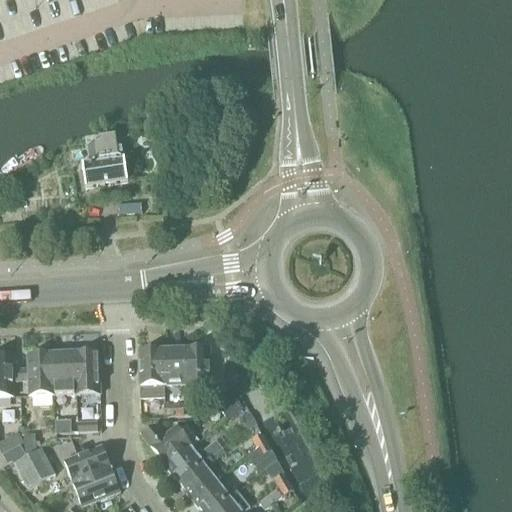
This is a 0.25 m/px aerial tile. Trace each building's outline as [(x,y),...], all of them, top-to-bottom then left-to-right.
[(83,171),(87,192),(129,186),(125,165),(123,165),(122,162),(124,162),(120,141),(100,144),(101,149),(88,151),(91,167),(92,167),(92,170),(83,171)] [(210,353),(186,354),(187,390),(187,395),(212,394),(210,353)] [(166,354),(139,355),(141,401),(154,401),(153,391),(167,391),(166,354)] [(186,354),(166,354),(167,391),(187,390),(186,354)] [(99,357),(74,358),(76,393),(76,400),(101,399),(99,357)] [(74,358),(53,359),(54,394),(76,393),(74,358)] [(53,359),(28,359),(28,372),(23,373),(24,386),(29,386),(29,401),(54,400),(54,394),(53,359)] [(12,360),(0,360),(0,401),(13,401),(13,386),(18,386),(17,373),(12,373),(12,360)] [(231,376),(237,384),(239,386),(249,378),(235,361),(225,368),(231,376)] [(237,384),(231,376),(225,380),(231,388),(237,384)] [(237,403),(221,414),(227,423),(243,412),(237,403)] [(173,410),(166,410),(164,410),(164,421),(174,421),(173,410)] [(184,410),(173,410),(174,421),(184,421),(184,410)] [(241,423),(247,434),(257,429),(251,417),(241,423)] [(70,425),(56,425),(57,439),(71,439),(70,425)] [(100,426),(80,426),(81,438),(101,437),(100,426)] [(142,441),(167,472),(193,451),(177,430),(164,440),(156,430),(142,441)] [(25,456),(25,458),(27,458),(36,456),(35,438),(24,439),(25,456)] [(257,451),(266,446),(262,438),(252,443),(257,451)] [(193,451),(167,472),(179,488),(212,462),(223,452),(216,444),(199,458),(193,451)] [(271,455),(266,446),(257,451),(262,461),(271,455)] [(21,448),(3,458),(8,468),(13,465),(25,458),(25,456),(21,448)] [(103,451),(64,466),(73,489),(111,474),(103,451)] [(36,456),(27,458),(25,458),(13,465),(28,493),(55,479),(41,453),(36,456)] [(217,469),(212,462),(179,488),(192,504),(217,484),(210,475),(217,469)] [(81,511),(120,497),(111,474),(73,489),(81,511)] [(274,484),(279,492),(289,487),(284,479),(274,484)] [(217,484),(192,504),(197,511),(218,511),(239,496),(232,487),(224,493),(217,484)] [(289,487),(279,492),(284,501),(293,496),(289,487)] [(276,494),(259,507),(262,511),(268,511),(282,502),(276,494)] [(239,496),(218,511),(237,511),(235,509),(244,503),(239,496)]
